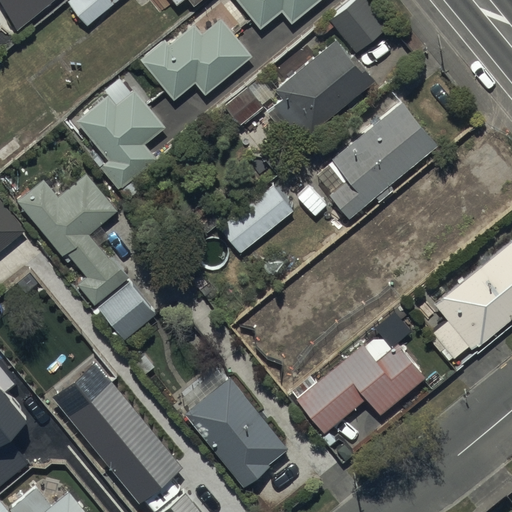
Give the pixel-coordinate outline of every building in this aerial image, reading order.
[(0,0),(0,16),(20,0),(0,0)] [(70,0),(85,18),(107,0),(70,0)] [(241,0),(258,20),(280,2),(289,13),(305,0),(241,0)] [(340,0),(327,11),(353,43),(385,16),(371,0),(340,0)] [(167,36),(163,30),(138,51),(172,91),(194,73),(203,85),(249,46),(219,9),(200,25),(192,15),(167,36)] [(114,95),(106,86),(74,112),(107,151),(99,158),(117,181),(155,150),(143,136),(164,118),(132,80),(114,95)] [(400,90),(329,147),(332,151),(315,165),(329,182),(327,184),(347,208),(372,187),(377,194),(392,181),(387,175),(436,134),(400,90)] [(469,181),(451,160),(370,228),(392,255),(403,246),(417,263),(494,197),(476,175),(469,181)] [(41,169),(15,191),(59,245),(64,241),(84,266),(74,274),(94,298),(125,273),(121,269),(126,265),(110,246),(106,250),(96,238),(106,229),(95,216),(114,201),(84,164),(56,187),(41,169)] [(292,203),(272,177),(218,219),(239,245),(292,203)] [(0,238),(23,220),(0,192),(0,238)] [(511,305),(511,231),(511,230),(432,295),(446,312),(430,325),(452,351),(467,338),(469,341),(511,305)] [(127,276),(97,300),(122,330),(152,306),(127,276)] [(377,403),(422,367),(397,336),(375,353),(362,336),(314,374),(309,368),(289,384),(321,423),(365,388),(377,403)] [(0,350),(0,411),(14,429),(12,431),(38,463),(62,443),(60,440),(71,432),(40,394),(73,367),(51,340),(20,365),(22,368),(18,372),(0,350)] [(285,438),(226,365),(176,406),(235,480),(265,456),(264,455),(285,438)] [(94,380),(62,405),(125,484),(168,450),(123,392),(111,401),(94,380)] [(18,511),(91,511),(67,481),(47,497),(33,479),(8,499),(18,511)]
